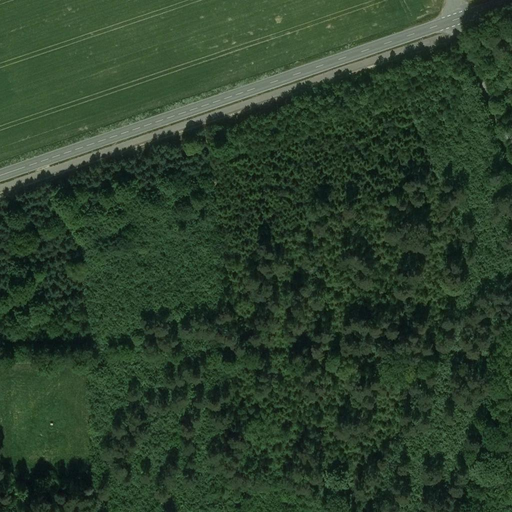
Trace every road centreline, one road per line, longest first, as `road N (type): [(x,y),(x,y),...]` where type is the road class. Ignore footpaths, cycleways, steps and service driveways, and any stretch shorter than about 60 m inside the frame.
road 1 (tertiary): [(0,175),(459,18)]
road 2 (unclassified): [(511,169),(459,18)]
road 3 (unclassified): [(459,511),(511,370)]
